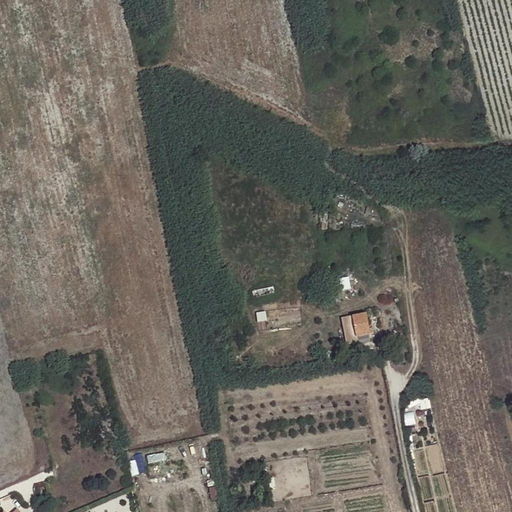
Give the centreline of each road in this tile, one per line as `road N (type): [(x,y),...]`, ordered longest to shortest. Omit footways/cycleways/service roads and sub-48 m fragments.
road 1 (track): [(336,144),(326,163),(332,171),(396,214),(403,231),(415,361),(394,396)]
road 2 (track): [(511,144),(365,152),(324,136)]
road 3 (residential): [(387,363),(417,511)]
